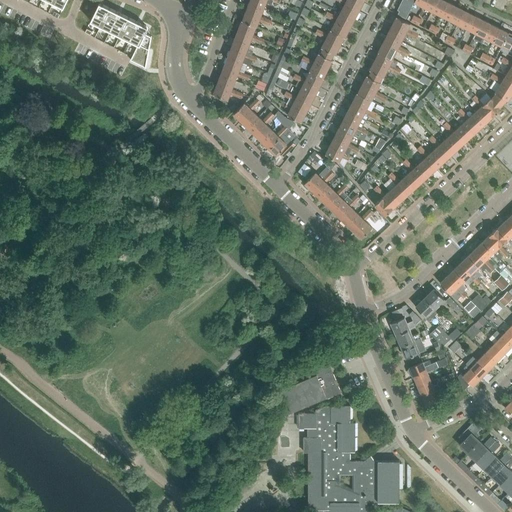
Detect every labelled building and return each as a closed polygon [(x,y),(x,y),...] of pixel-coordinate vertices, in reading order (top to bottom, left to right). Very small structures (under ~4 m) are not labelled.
[(346,0),(346,2),(351,4),(350,6),(358,10),(363,2),(359,0),(346,0)] [(415,0),(402,0),(398,10),(400,11),(398,14),(406,18),(414,2),(415,0)] [(436,0),(426,0),(423,6),(432,11),(436,0)] [(436,0),(432,11),(441,15),(447,2),(443,0),(436,0)] [(259,18),(260,16),(264,7),(250,2),(246,11),(255,15),(254,16),(259,18)] [(345,4),(340,12),(354,19),(358,10),(350,6),(351,4),(346,2),(345,4)] [(447,2),(441,15),(449,19),(456,6),(447,2)] [(98,5),(90,21),(91,21),(101,26),(110,8),(102,4),(99,5),(98,5)] [(456,28),(458,24),(465,11),(456,6),(449,19),(455,22),(453,26),(456,28)] [(110,8),(101,26),(110,30),(119,13),(117,12),(117,11),(116,11),(110,8)] [(255,15),(246,11),(243,20),(257,26),(259,20),(259,18),(254,16),(255,15)] [(473,15),(465,11),(458,24),(467,28),(473,15)] [(338,17),(337,19),(342,22),(341,23),(349,28),(354,19),(340,12),(338,17)] [(110,30),(109,32),(119,37),(129,17),(122,14),(121,14),(119,13),(110,30)] [(467,28),(475,32),(482,19),(473,15),(467,28)] [(260,16),(259,18),(259,20),(270,25),(272,21),(260,16)] [(397,16),(392,25),(400,30),(401,28),(406,30),(407,29),(410,23),(397,16)] [(129,17),(119,37),(129,42),(138,23),(136,21),(129,17)] [(331,29),(331,30),(345,37),(349,28),(341,23),(342,22),(337,19),(336,21),(332,30),(331,29)] [(475,32),(484,37),(491,24),(482,19),(475,32)] [(257,26),(242,20),(238,29),(247,33),(247,35),(252,37),(253,34),(257,26)] [(138,23),(129,42),(137,46),(138,44),(140,45),(142,41),(150,45),(152,37),(145,34),(147,30),(148,29),(148,28),(148,27),(147,27),(147,26),(146,26),(141,23),(140,22),(139,21),(138,23)] [(484,37),(493,41),(499,28),(491,24),(484,37)] [(401,41),(405,33),(406,30),(401,28),(400,30),(392,25),(388,34),(401,41)] [(511,34),(499,28),(493,41),(509,49),(511,44),(511,34)] [(238,29),(235,38),(249,44),(251,39),(252,37),(247,35),(247,33),(238,29)] [(328,35),(327,36),(332,39),(331,41),(340,45),(344,37),(345,37),(331,30),(328,35)] [(448,43),(451,37),(447,35),(443,33),(440,38),(445,41),(448,43)] [(253,34),(252,37),(251,39),(262,43),(264,39),(253,34)] [(388,34),(383,43),(391,47),(392,45),(397,48),(398,46),(401,41),(388,34)] [(323,48),(333,53),(335,54),(340,45),(331,41),(332,39),(327,36),(326,39),(322,47),(323,48)] [(253,51),(247,49),(249,44),(235,38),(231,48),(240,51),(239,53),(245,55),(244,57),(250,59),(251,55),(253,51)] [(132,57),(131,60),(146,67),(149,49),(150,45),(142,41),(140,45),(138,44),(137,46),(132,57)] [(383,43),(378,52),(392,59),(393,59),(392,58),(396,50),(397,48),(392,45),(391,47),(383,43)] [(239,53),(240,51),(231,48),(228,57),(242,62),(244,57),(245,55),(239,53)] [(332,60),(331,59),(333,53),(323,48),(321,54),(319,53),(314,62),(313,64),(318,66),(319,64),(328,69),(332,60)] [(443,64),(448,55),(438,50),(434,58),(443,64)] [(379,52),(375,61),(383,65),(384,63),(389,66),(390,64),(392,59),(378,52),(379,52)] [(490,56),(486,55),(483,60),(487,62),(492,64),(495,59),(490,56)] [(224,66),(233,69),(232,71),(238,73),(238,71),(242,62),(228,57),(224,66)] [(379,81),(382,76),(383,77),(388,68),(389,66),(384,63),(383,65),(375,61),(370,70),(371,71),(369,76),(379,81)] [(312,66),(310,70),(324,78),(323,77),(328,69),(319,64),(318,66),(313,64),(312,66)] [(233,69),(224,66),(221,75),(235,80),(237,75),(238,73),(232,71),(233,69)] [(306,79),(305,81),(310,84),(311,82),(319,87),(324,78),(310,70),(310,71),(306,79)] [(238,71),(238,73),(237,75),(248,80),(250,75),(238,71)] [(221,75),(217,84),(226,88),(225,90),(230,91),(231,89),(235,80),(221,75)] [(367,75),(362,84),(371,89),(370,90),(375,93),(376,91),(380,82),(379,81),(369,76),(367,75)] [(511,79),(506,75),(502,82),(506,85),(505,86),(511,90),(511,79)] [(305,81),(304,83),(301,88),(315,95),(319,87),(311,82),(310,84),(305,81)] [(495,92),(507,100),(508,100),(511,93),(511,90),(505,86),(506,85),(502,82),(495,92)] [(217,84),(213,94),(228,99),(230,93),(230,91),(225,90),(226,88),(217,84)] [(357,92),(357,93),(371,100),(374,95),(375,93),(370,90),(371,89),(362,84),(358,93),(357,92)] [(301,101),(302,100),(310,104),(315,95),(301,88),(297,97),(296,99),(301,101)] [(231,89),(230,91),(230,93),(241,98),(243,94),(231,89)] [(357,93),(353,102),(361,106),(360,108),(365,110),(366,108),(371,100),(357,93)] [(487,108),(493,115),(501,108),(491,97),(482,105),(485,110),(487,108)] [(296,99),(295,101),(292,106),(306,113),(310,104),(302,100),(301,101),(296,99)] [(353,102),(348,110),(362,117),(364,112),(365,110),(360,108),(361,106),(353,102)] [(234,113),(241,120),(248,114),(246,112),(250,108),(249,107),(244,103),(234,113)] [(476,111),(486,122),(493,115),(487,108),(485,110),(482,105),(476,111)] [(292,106),(290,110),(288,115),(301,121),(306,113),(292,106)] [(241,120),(248,127),(259,116),(252,110),(250,108),(246,112),(248,114),(241,120)] [(348,110),(344,119),(352,123),(351,125),(356,128),(357,126),(362,117),(348,110)] [(473,121),(479,128),(486,122),(476,111),(467,119),(471,123),(473,121)] [(248,127),(255,134),(262,127),(260,126),(264,122),(263,120),(259,116),(248,127)] [(352,123),(344,119),(339,128),(353,135),(355,130),(356,128),(351,125),(352,123)] [(471,123),(467,119),(461,124),(471,136),(479,128),(473,121),(471,123)] [(255,134),(262,141),(273,130),(266,124),(264,122),(260,126),(262,127),(255,134)] [(458,135),(464,142),(471,136),(461,124),(453,132),(457,136),(458,135)] [(339,128),(335,136),(343,141),(342,143),(347,145),(348,143),(353,135),(339,128)] [(295,144),(290,140),(295,135),(288,129),(284,133),(281,130),(277,134),(278,136),(274,140),(276,141),(269,148),(276,155),(280,151),(284,156),(295,144)] [(262,141),(269,148),(276,141),(274,140),(278,136),(277,134),(273,130),(262,141)] [(447,137),(457,148),(464,142),(458,135),(457,136),(453,132),(447,137)] [(335,136),(330,145),(344,152),(346,147),(347,145),(342,143),(343,141),(335,136)] [(444,148),(450,155),(457,148),(447,137),(438,145),(442,149),(444,148)] [(344,152),(330,145),(326,154),(339,161),(344,152)] [(433,150),(443,162),(450,155),(444,148),(442,149),(438,145),(433,150)] [(443,162),(433,150),(427,156),(431,160),(429,161),(436,168),(443,162)] [(431,160),(427,156),(418,164),(428,175),(436,168),(429,161),(431,160)] [(428,175),(418,164),(412,169),(416,173),(415,175),(421,181),(428,175)] [(416,173),(412,169),(404,177),(414,188),(421,181),(415,175),(416,173)] [(324,180),(323,179),(315,172),(304,183),(312,190),(318,183),(320,184),(324,180)] [(414,188),(404,177),(398,182),(402,186),(400,188),(407,195),(414,188)] [(326,183),(324,180),(320,184),(318,183),(312,190),(319,196),(329,186),(326,183)] [(398,182),(389,190),(400,201),(407,195),(400,188),(402,186),(398,182)] [(337,193),(329,186),(319,196),(326,203),(332,196),(334,198),(338,194),(337,193)] [(389,190),(384,196),(387,200),(386,201),(392,208),(400,201),(389,190)] [(340,196),(338,194),(334,198),(332,196),(326,203),(333,210),(343,199),(340,196)] [(387,200),(384,196),(375,204),(385,215),(392,208),(386,201),(387,200)] [(333,210),(340,217),(346,210),(345,209),(349,205),(348,204),(343,199),(333,210)] [(352,207),(349,205),(345,209),(346,210),(340,217),(347,224),(357,213),(352,207)] [(347,224),(354,231),(361,224),(359,222),(363,218),(362,217),(357,213),(347,224)] [(361,224),(354,231),(361,238),(372,227),(366,221),(363,218),(359,222),(361,224)] [(497,227),(508,239),(511,235),(511,234),(511,232),(509,229),(511,228),(504,221),(497,228),(497,227)] [(497,227),(489,234),(496,241),(495,243),(498,247),(500,245),(507,238),(508,239),(497,227)] [(489,234),(482,241),(493,252),(499,259),(503,255),(500,252),(497,248),(498,247),(495,243),(496,241),(489,234)] [(482,241),(475,248),(482,255),(481,256),(484,260),(486,259),(493,252),(482,241)] [(475,248),(468,255),(479,266),(483,262),(484,260),(481,256),(482,255),(475,248)] [(468,255),(461,261),(468,268),(466,270),(470,274),(472,272),(479,266),(468,255)] [(461,261),(454,268),(465,279),(469,284),(473,280),(469,275),(470,274),(466,270),(468,268),(461,261)] [(447,275),(454,282),(452,283),(456,287),(458,286),(465,279),(454,268),(447,275)] [(493,281),(499,287),(502,290),(509,283),(506,280),(501,274),(493,281)] [(454,282),(447,275),(440,282),(457,300),(461,296),(459,293),(455,289),(456,287),(452,283),(454,282)] [(434,288),(425,297),(435,307),(444,298),(434,288)] [(504,305),(511,297),(511,295),(507,291),(499,299),(504,305)] [(491,301),(486,295),(483,298),(488,304),(491,301)] [(450,296),(445,301),(453,309),(458,305),(450,296)] [(435,307),(425,297),(421,301),(420,300),(417,300),(415,302),(415,304),(416,305),(416,306),(429,320),(438,311),(435,307)] [(407,324),(404,316),(391,322),(396,334),(409,328),(415,326),(416,325),(422,320),(415,313),(411,317),(413,321),(407,324)] [(486,321),(485,319),(482,316),(473,324),(476,327),(478,329),(486,321)] [(443,338),(447,334),(438,325),(434,329),(443,338)] [(502,335),(511,344),(511,328),(510,326),(502,335)] [(414,340),(409,328),(396,334),(401,345),(414,340)] [(438,342),(443,338),(434,329),(430,333),(437,341),(438,342)] [(442,346),(451,338),(447,334),(443,338),(438,342),(437,341),(426,345),(429,353),(440,348),(442,346)] [(511,344),(502,335),(494,343),(504,353),(511,344)] [(414,340),(401,345),(406,357),(419,352),(414,340)] [(494,343),(486,352),(496,362),(504,353),(494,343)] [(486,352),(477,360),(488,370),(496,362),(486,352)] [(289,376),(293,384),(277,391),(283,406),(286,414),(326,398),(326,399),(341,392),(331,369),(327,360),(289,376)] [(477,360),(470,368),(480,377),(488,370),(477,360)] [(409,374),(411,375),(413,374),(414,377),(427,371),(423,362),(410,367),(410,368),(409,368),(408,370),(409,374)] [(480,377),(470,368),(463,375),(461,373),(458,376),(464,390),(471,382),(473,385),(480,377)] [(431,381),(427,371),(414,377),(418,386),(431,381)] [(435,390),(431,381),(418,386),(422,396),(435,390)] [(439,400),(435,390),(422,396),(426,405),(439,400)] [(350,461),(350,452),(356,452),(355,422),(350,422),(350,405),(325,405),(315,409),(315,413),(298,413),(298,428),(308,428),(308,437),(303,437),(303,452),(308,452),(308,510),(317,510),(316,511),(410,511),(399,506),(392,511),(372,511),(372,505),(367,505),(367,502),(399,502),(399,461),(374,460),(371,455),(363,460),(350,461)] [(459,444),(468,452),(479,440),(476,437),(478,435),(476,433),(482,427),(474,420),(459,436),(463,441),(459,444)] [(468,452),(476,460),(495,440),(491,436),(483,444),(479,440),(468,452)] [(476,460),(484,468),(496,456),(490,451),(498,443),(495,440),(476,460)] [(484,468),(492,476),(511,456),(507,452),(499,459),(496,456),(484,468)] [(492,476),(500,484),(511,472),(508,468),(511,463),(511,456),(492,476)] [(468,468),(460,460),(457,464),(465,472),(468,468)] [(465,472),(473,479),(476,476),(468,468),(465,472)] [(500,484),(508,492),(511,487),(511,471),(511,472),(500,484)] [(481,487),(484,484),(476,476),(473,479),(481,487)] [(484,484),(481,487),(489,495),(492,492),(484,484)] [(497,503),(498,502),(501,500),(492,492),(489,495),(497,503)] [(498,504),(503,509),(505,508),(507,506),(501,500),(499,502),(498,504)]
